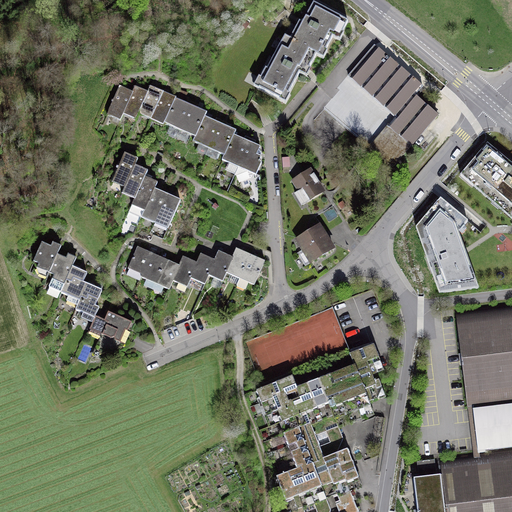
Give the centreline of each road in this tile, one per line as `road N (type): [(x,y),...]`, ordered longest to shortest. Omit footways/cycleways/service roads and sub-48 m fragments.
road 1 (residential): [(368,246),(411,320),(383,511)]
road 2 (track): [(232,327),(241,399),(266,470),(265,511)]
road 3 (residential): [(489,102),(368,246)]
road 4 (residential): [(279,308),(268,132)]
road 5 (secondary): [(366,0),(489,102)]
road 6 (residential): [(279,308),(146,362)]
